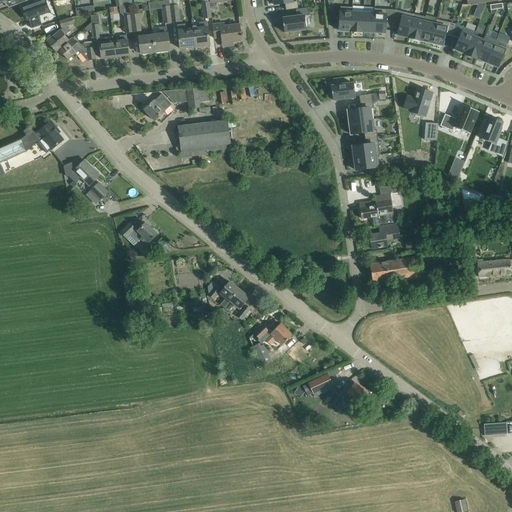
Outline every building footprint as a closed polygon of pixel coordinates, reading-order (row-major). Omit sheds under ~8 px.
[(23,9),(26,20),(27,20),(28,19),(32,29),(42,25),(38,16),(49,12),(44,0),(35,4),(35,2),(29,4),(30,6),(23,8),(23,9)] [(204,18),(211,18),(209,2),(202,3),(204,18)] [(293,3),(285,4),(286,10),(298,9),(297,2),(292,2),(293,3)] [(479,3),(474,16),(480,19),(486,6),(486,3),(482,3),(479,3)] [(169,7),(171,22),(179,22),(177,6),(169,7)] [(171,22),(169,7),(162,8),(164,23),(171,22)] [(340,7),(339,31),(350,31),(350,32),(351,32),(352,8),(340,7)] [(296,10),(297,17),(305,16),(310,16),(309,8),(296,10)] [(352,8),(351,32),(362,33),(363,13),(352,12),(352,8)] [(374,14),(363,13),(362,33),(362,32),(373,33),(375,9),(374,14)] [(387,10),(375,9),(373,33),(385,33),(387,10)] [(403,12),(398,35),(409,38),(414,15),(403,12)] [(414,15),(409,38),(420,41),(424,22),(414,19),(415,15),(414,15)] [(130,17),(132,32),(141,31),(139,16),(130,17)] [(305,16),(297,17),(282,19),(284,33),(290,32),(290,34),(298,33),(297,31),(307,30),(305,16)] [(424,22),(420,41),(421,40),(431,43),(437,20),(436,20),(437,18),(426,16),(424,22)] [(55,35),(47,41),(56,52),(59,50),(70,41),(65,36),(70,32),(67,27),(74,25),(72,19),(61,22),(63,28),(55,35)] [(456,24),(437,20),(431,43),(443,46),(445,35),(452,36),(456,24)] [(193,29),(195,47),(210,46),(207,22),(200,23),(200,28),(193,29)] [(213,24),(214,33),(214,39),(221,38),(222,44),(242,41),(241,36),(242,36),(242,34),(241,34),(240,24),(220,27),(220,24),(213,24)] [(456,24),(452,36),(459,39),(464,28),(456,24)] [(98,25),(92,26),(94,43),(99,42),(100,42),(100,39),(98,25)] [(195,47),(193,29),(185,30),(185,25),(177,26),(180,49),(195,47)] [(475,32),(464,28),(459,39),(455,50),(465,54),(466,55),(475,32)] [(475,32),(466,55),(476,59),(485,36),(483,41),(474,37),(475,32)] [(153,35),(155,52),(169,50),(167,33),(153,35)] [(120,41),(114,42),(115,57),(129,55),(127,35),(120,36),(120,41)] [(155,52),(153,35),(139,37),(141,54),(155,52)] [(485,36),(476,59),(477,59),(487,63),(496,41),(485,36)] [(100,42),(99,42),(101,59),(115,57),(114,42),(113,37),(100,39),(100,42)] [(70,41),(59,50),(68,60),(79,51),(87,61),(95,60),(94,50),(93,43),(84,43),(81,46),(79,42),(77,44),(73,39),(73,38),(70,41)] [(507,45),(496,41),(487,63),(498,67),(501,61),(502,62),(505,56),(503,55),(507,45)] [(333,100),(355,97),(353,83),(344,85),(344,82),(337,83),(337,86),(331,86),(333,100)] [(200,101),(199,88),(163,91),(174,104),(200,101)] [(416,90),(410,113),(425,117),(431,94),(416,90)] [(154,121),(172,105),(162,94),(154,101),(144,110),(154,121)] [(372,94),(359,96),(360,103),(373,101),(372,94)] [(444,114),(440,126),(452,131),(453,127),(470,134),(479,112),(462,105),(457,119),(444,114)] [(347,114),(348,123),(373,120),(371,109),(371,108),(361,109),(348,111),(348,112),(348,114),(347,114)] [(490,117),(481,139),(492,143),(489,151),(502,156),(502,158),(511,127),(511,126),(509,136),(499,132),(503,122),(500,121),(498,120),(490,117)] [(235,120),(227,121),(178,127),(182,158),(231,152),(228,128),(235,127),(235,120)] [(373,120),(348,123),(349,132),(351,131),(351,134),(364,133),(374,131),(373,120)] [(21,139),(0,148),(0,167),(3,174),(43,156),(47,153),(63,140),(55,129),(56,128),(51,122),(36,134),(33,131),(28,134),(26,135),(21,139)] [(29,126),(23,131),(26,135),(28,134),(33,131),(29,126)] [(374,131),(364,133),(365,139),(378,137),(377,130),(374,131)] [(351,150),(353,159),(380,155),(378,143),(366,145),(352,147),(352,148),(353,148),(353,150),(351,150)] [(380,155),(353,159),(354,167),(355,167),(356,169),(355,169),(356,170),(369,169),(379,167),(379,166),(378,156),(380,156),(380,155)] [(76,161),(64,166),(65,168),(66,177),(68,176),(75,183),(80,177),(89,186),(92,183),(99,176),(98,174),(98,172),(95,169),(94,170),(85,161),(80,165),(77,163),(76,161)] [(379,167),(369,169),(370,175),(383,173),(382,166),(379,166),(379,167)] [(457,179),(460,174),(450,170),(448,175),(457,179)] [(100,200),(108,192),(99,183),(91,191),(100,200)] [(374,226),(384,224),(394,223),(390,194),(400,193),(398,184),(379,187),(381,200),(375,201),(376,206),(360,209),(362,219),(373,217),(374,226)] [(130,224),(123,231),(121,233),(130,242),(132,239),(137,244),(140,241),(145,246),(157,234),(146,223),(137,232),(130,224)] [(397,224),(389,225),(379,227),(379,229),(379,228),(380,234),(370,235),(372,249),(387,247),(386,240),(399,238),(397,224)] [(167,253),(157,242),(151,248),(158,255),(167,253)] [(423,277),(422,268),(420,257),(370,265),(373,283),(389,280),(390,283),(423,277)] [(500,261),(478,264),(478,267),(479,277),(482,277),(511,274),(510,260),(500,261)] [(212,281),(208,287),(209,295),(217,285),(212,281)] [(239,290),(230,282),(220,294),(226,298),(220,305),(224,308),(230,302),(239,290)] [(212,299),(221,289),(217,285),(208,296),(212,299)] [(224,308),(228,311),(233,305),(239,309),(249,297),(239,290),(230,302),(224,308)] [(241,319),(249,309),(245,306),(237,316),(241,319)] [(262,326),(255,333),(254,334),(249,338),(252,347),(248,351),(258,370),(272,363),(266,350),(270,345),(276,339),(282,345),(292,336),(280,324),(271,334),(268,331),(262,326)] [(475,360),(479,379),(502,374),(498,355),(475,360)] [(313,394),(332,385),(327,374),(308,384),(310,387),(313,394)] [(367,392),(354,382),(341,400),(342,401),(348,405),(356,411),(362,403),(360,402),(367,392)] [(308,384),(303,386),(308,396),(313,394),(310,387),(308,384)] [(298,388),(294,392),(299,396),(303,391),(298,388)] [(375,411),(369,414),(372,419),(377,417),(375,411)] [(347,424),(340,415),(332,421),(339,430),(347,424)] [(506,423),(484,424),(485,436),(507,434),(506,423)] [(463,511),(466,511),(464,500),(455,502),(456,511),(463,511)]
